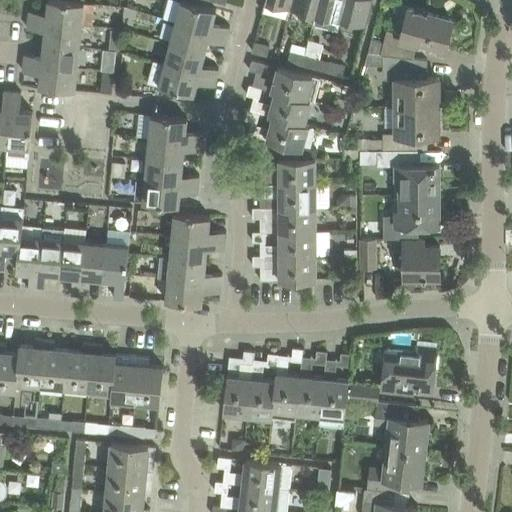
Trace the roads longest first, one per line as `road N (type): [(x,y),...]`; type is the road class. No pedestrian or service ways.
road 1 (residential): [(235,324),(240,236),(229,90),(252,0)]
road 2 (unclassified): [(491,310),(494,88),(511,14)]
road 3 (residential): [(491,310),(235,324)]
road 4 (unclassified): [(472,511),(491,310)]
road 5 (residential): [(192,322),(0,304)]
road 6 (residential): [(192,322),(182,449),(196,480),(195,511)]
